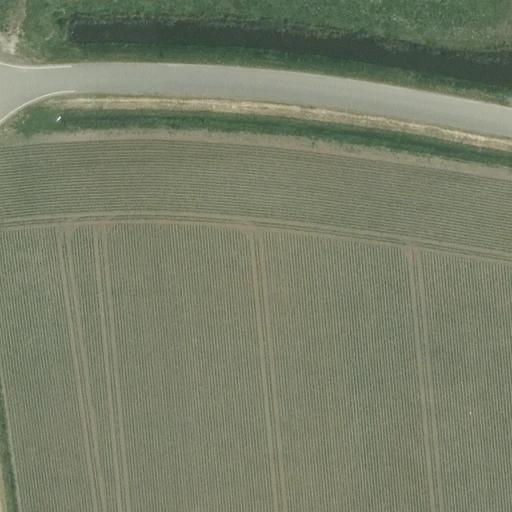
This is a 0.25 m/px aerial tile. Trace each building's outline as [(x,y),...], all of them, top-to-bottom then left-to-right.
[(351,275),(328,277),(347,435),(408,427),(387,258),(350,262),(351,275)] [(511,334),(511,273),(424,258),(414,318),(511,334)] [(81,312),(80,292),(40,295),(41,314),(81,312)] [(511,430),(393,443),(399,504),(511,491),(511,430)] [(354,462),(358,510),(381,508),(377,460),(354,462)]
